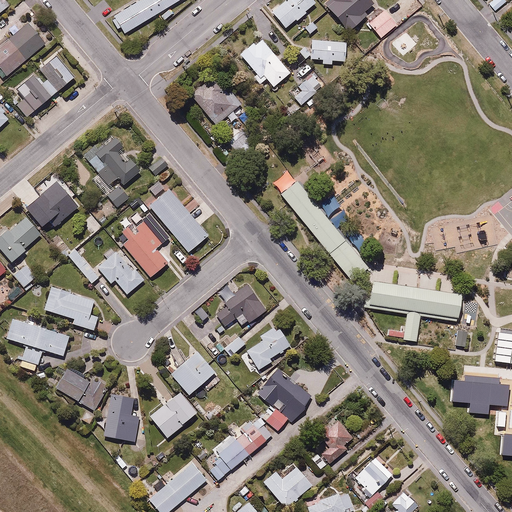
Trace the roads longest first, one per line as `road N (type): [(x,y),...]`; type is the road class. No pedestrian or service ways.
road 1 (residential): [(256,237),(488,511)]
road 2 (residential): [(127,81),(256,237)]
road 3 (residential): [(0,186),(127,81)]
road 4 (residential): [(256,237),(130,341)]
road 5 (residential): [(127,81),(229,0)]
